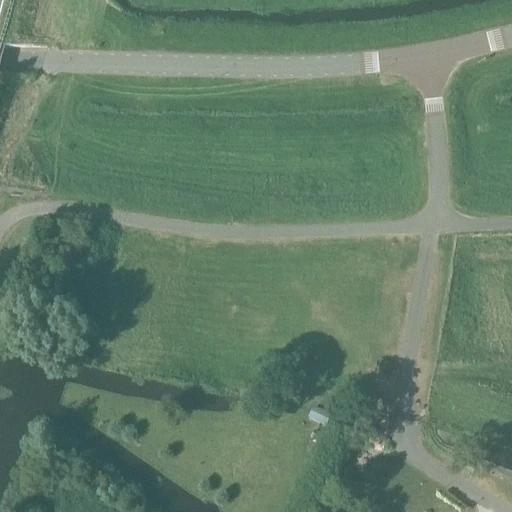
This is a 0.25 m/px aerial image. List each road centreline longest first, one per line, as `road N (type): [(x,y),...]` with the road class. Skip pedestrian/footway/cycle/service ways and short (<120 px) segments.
road 1 (tertiary): [(435,61),(299,71),(0,60)]
road 2 (unclassified): [(433,230),(409,341),(405,441),(438,476),(496,511)]
road 3 (unclassified): [(248,236),(433,230)]
road 4 (unclassified): [(433,230),(435,61)]
